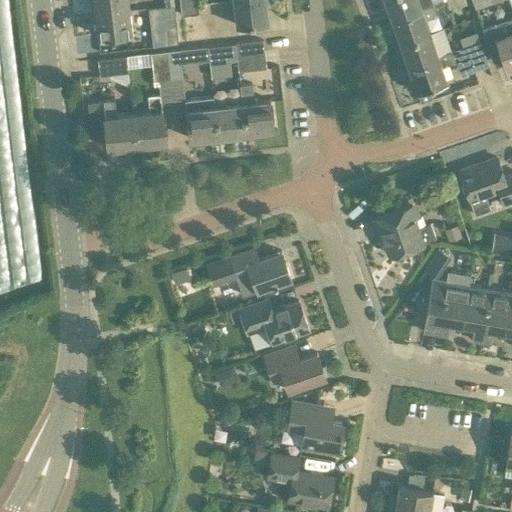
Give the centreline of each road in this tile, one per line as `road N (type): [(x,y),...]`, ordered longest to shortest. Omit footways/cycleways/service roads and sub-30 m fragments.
road 1 (residential): [(68,240),(142,243),(312,185)]
road 2 (unclassified): [(68,240),(41,0)]
road 3 (residential): [(384,363),(363,344),(312,185)]
road 4 (unclassified): [(59,431),(73,337),(68,240)]
road 5 (residential): [(332,166),(511,110)]
road 6 (residential): [(332,166),(311,0)]
road 7 (residential): [(357,511),(384,363)]
road 8 (residential): [(511,386),(384,363)]
